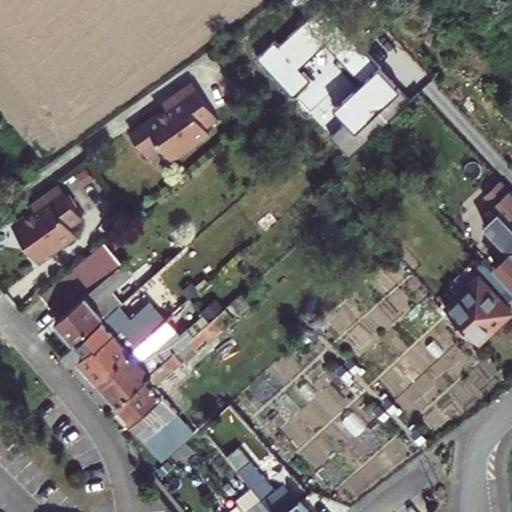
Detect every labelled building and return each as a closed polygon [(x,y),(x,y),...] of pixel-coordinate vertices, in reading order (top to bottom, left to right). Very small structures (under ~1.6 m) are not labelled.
[(390,77),(320,2),(277,43),(273,38),(255,55),(291,94),(309,78),(298,66),(324,42),(372,94),(367,99),(371,103),(350,123),(345,118),(328,134),(348,155),(412,95),(393,74),(390,77)] [(167,110),(132,134),(147,155),(162,145),(172,159),(209,133),(205,127),(215,120),(190,84),(163,104),(167,110)] [(0,168),(0,173),(11,185),(21,177),(8,162),(0,168)] [(511,191),(498,177),(482,192),(495,207),(482,219),(508,247),(499,256),(492,249),(483,258),(511,288),(511,191)] [(33,207),(13,221),(39,258),(76,231),(69,221),(78,215),(57,184),(30,202),(33,207)] [(184,245),(193,256),(219,234),(210,223),(184,245)] [(111,286),(123,276),(115,267),(123,260),(105,240),(41,293),(60,314),(57,317),(74,337),(103,311),(105,314),(122,299),(111,286)] [(184,245),(161,266),(173,281),(197,260),(193,256),(184,245)] [(443,302),(477,338),(510,307),(503,299),(511,289),(511,288),(483,258),(473,267),(476,271),(443,302)] [(131,269),(123,260),(115,267),(123,276),(131,269)] [(105,314),(102,317),(110,327),(79,354),(98,377),(132,347),(147,334),(174,311),(168,304),(160,311),(138,285),(122,299),(105,314)] [(226,304),(237,316),(250,304),(240,292),(226,304)] [(118,399),(115,402),(146,437),(163,456),(195,426),(156,382),(184,357),(187,360),(205,343),(217,333),(237,316),(226,304),(193,333),(118,399)] [(141,357),(132,347),(98,377),(118,399),(193,333),(187,325),(179,332),(175,327),(156,344),(141,357)] [(217,333),(205,343),(220,360),(239,345),(230,334),(223,340),(217,333)] [(147,334),(132,347),(141,357),(156,344),(147,334)] [(255,429),(230,401),(218,412),(243,440),(255,429)] [(251,458),(239,468),(275,511),(311,511),(294,491),(285,498),(275,487),(251,458)] [(275,487),(285,498),(294,491),(284,479),(275,487)] [(246,488),(235,497),(238,502),(244,509),(256,500),(246,488)] [(246,511),(244,509),(238,502),(225,511),(246,511)]
